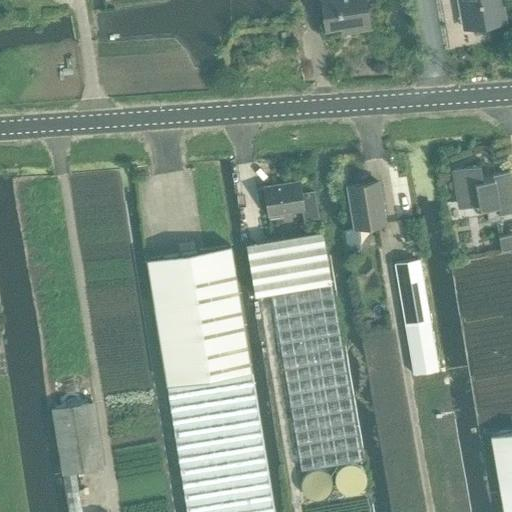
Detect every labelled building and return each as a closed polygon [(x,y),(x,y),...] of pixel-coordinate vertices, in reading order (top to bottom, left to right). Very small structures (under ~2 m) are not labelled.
[(321,0),(326,30),(351,26),(352,31),(370,28),(365,0),(321,0)] [(460,0),(465,23),(501,16),(498,0),(460,0)] [(483,182),(480,166),(452,170),(455,188),(459,187),(462,209),(478,207),(479,211),(486,210),(488,223),(501,221),(500,215),(511,213),(511,188),(509,172),(492,175),(493,180),(483,182)] [(299,181),(263,187),(268,216),(304,210),(305,218),(317,216),(313,188),(301,190),(299,181)] [(347,187),(354,229),(384,224),(380,199),(377,183),(347,187)] [(321,232),(244,246),(253,297),(270,294),(301,471),(361,461),(321,232)] [(511,235),(498,237),(501,252),(511,250),(511,235)] [(271,511),(230,243),(146,257),(186,511),(271,511)] [(394,264),(404,327),(412,372),(438,368),(430,323),(419,259),(394,264)] [(52,410),(63,475),(75,473),(103,468),(92,403),(52,410)] [(511,511),(511,432),(491,436),(503,511),(511,511)] [(82,511),(75,473),(63,475),(69,511),(82,511)]
